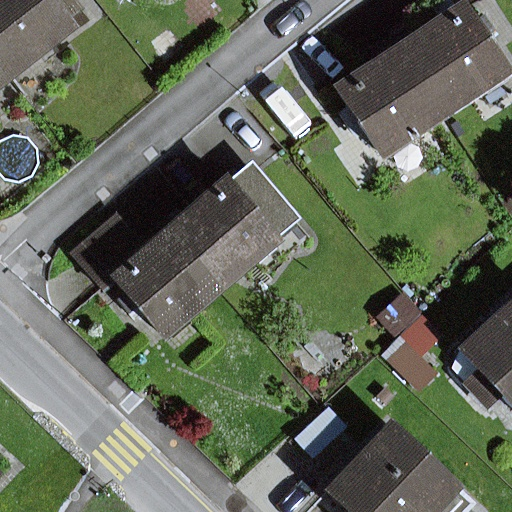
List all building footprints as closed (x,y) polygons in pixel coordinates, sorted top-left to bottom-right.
[(0,0),(0,66),(6,74),(66,26),(45,0),(0,0)] [(472,24),(462,10),(399,51),(439,110),(502,69),(488,49),(472,24)] [(498,43),(481,18),(472,24),(488,49),(498,43)] [(363,133),(376,152),(439,110),(399,51),(337,93),(347,107),(363,133)] [(338,113),(354,138),(363,133),(347,107),(338,113)] [(292,221),(293,220),(253,173),(233,190),(227,183),(169,232),(215,286),(250,256),(292,221)] [(136,307),(158,333),(215,286),(169,232),(146,251),(117,218),(72,256),(101,289),(112,279),(125,294),(136,307)] [(250,256),(265,274),(307,238),(292,221),(250,256)] [(116,301),(128,314),(136,307),(125,294),(116,301)] [(381,323),(397,340),(420,318),(404,301),(381,323)] [(500,394),(511,406),(511,304),(461,353),(482,374),(472,384),(487,405),(500,394)] [(397,340),(415,358),(438,337),(420,318),(397,340)] [(397,340),(379,358),(411,392),(430,374),(415,358),(397,340)] [(472,384),(482,374),(461,353),(458,369),(472,384)] [(465,511),(471,507),(389,428),(326,492),(345,511),(465,511)]
